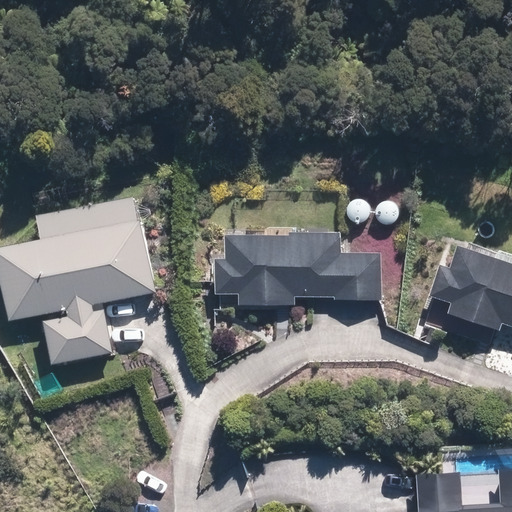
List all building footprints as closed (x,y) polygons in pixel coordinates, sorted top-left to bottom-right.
[(164,289),(146,190),(50,208),(55,235),(2,244),(16,318),(72,308),(73,315),(49,319),(56,361),(118,350),(110,303),(99,305),(98,300),(164,289)] [(346,219),(349,222),(353,224),(358,225),(362,224),(366,222),(369,218),(370,214),(371,210),(369,205),(367,202),(363,199),(359,198),(354,198),(350,200),(347,203),(345,206),(344,211),(344,215),(346,219)] [(379,219),(382,223),(386,225),(390,225),(395,224),(398,222),(401,219),(403,214),(403,210),(402,206),(399,202),(395,200),(391,199),(387,199),(383,200),(380,203),(377,207),(376,211),(377,215),(379,219)] [(302,293),(390,297),(392,247),(354,245),(354,226),(304,223),(304,229),(242,226),(240,255),(225,254),(224,290),(246,291),(246,303),(301,306),(302,293)] [(511,256),(467,241),(458,266),(447,262),(435,294),(454,301),(450,313),(503,331),(505,324),(511,326),(511,256)] [(409,504),(409,511),(511,511),(511,463),(502,464),(503,500),(464,502),(463,469),(421,470),(422,504),(409,504)]
